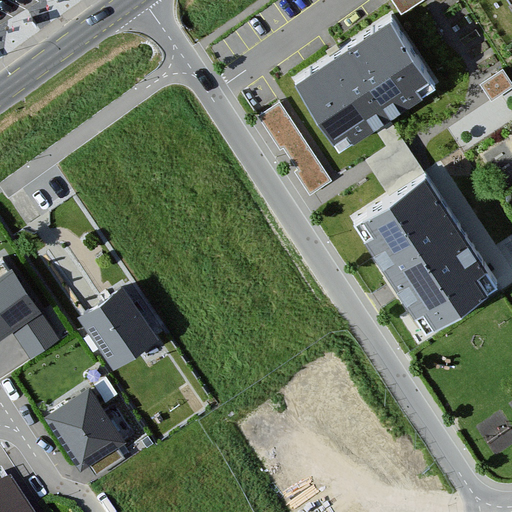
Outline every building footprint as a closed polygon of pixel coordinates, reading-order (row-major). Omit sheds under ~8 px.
[(435,80),(391,12),(295,75),(340,142),(435,80)] [(511,83),(511,80),(502,66),(479,82),(491,98),(511,83)] [(331,177),(279,99),(258,113),(310,191),(331,177)] [(425,169),(354,214),(425,324),(496,279),(425,169)] [(14,262),(0,271),(0,332),(42,305),(14,262)] [(122,282),(78,311),(113,365),(157,336),(122,282)] [(127,435),(91,382),(46,412),(81,465),(127,435)] [(30,511),(10,481),(0,487),(0,511),(30,511)]
